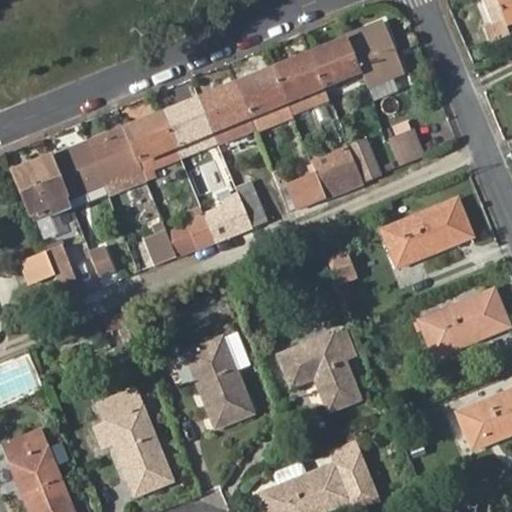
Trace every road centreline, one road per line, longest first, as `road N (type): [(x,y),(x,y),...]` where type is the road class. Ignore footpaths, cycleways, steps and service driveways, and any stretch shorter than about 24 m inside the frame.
road 1 (residential): [(0,134),(332,0)]
road 2 (residential): [(511,205),(425,0)]
